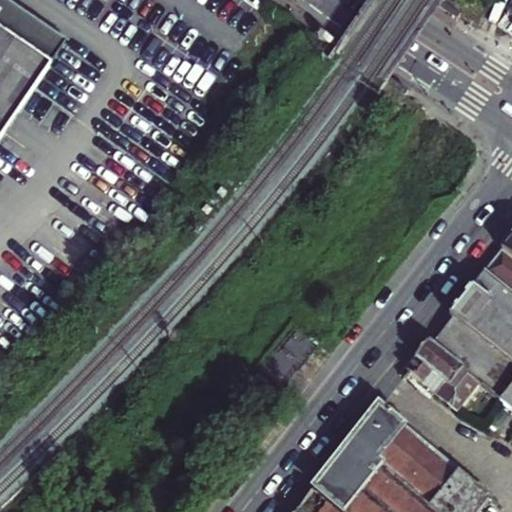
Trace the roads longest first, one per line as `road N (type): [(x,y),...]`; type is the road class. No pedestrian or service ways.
road 1 (tertiary): [(246,511),(511,175)]
road 2 (primary): [(324,0),(511,130)]
road 3 (primary): [(511,86),(388,0)]
